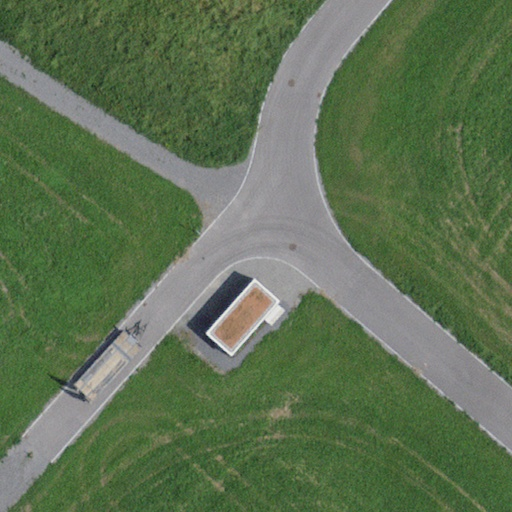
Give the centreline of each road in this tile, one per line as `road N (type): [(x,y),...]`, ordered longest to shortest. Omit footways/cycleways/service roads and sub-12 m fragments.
road 1 (residential): [(0,26),(282,211)]
road 2 (residential): [(282,211),(511,386)]
road 3 (residential): [(365,0),(300,76),(282,211)]
